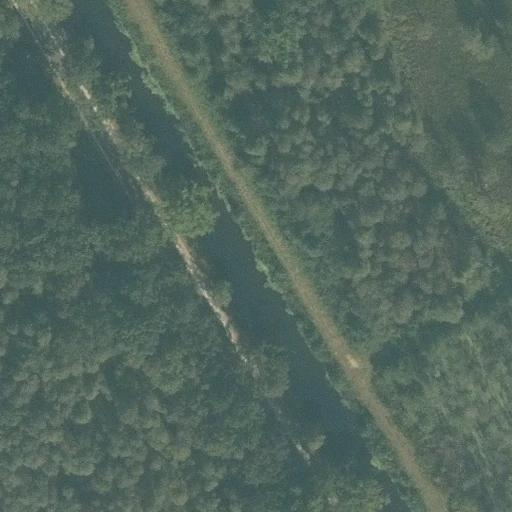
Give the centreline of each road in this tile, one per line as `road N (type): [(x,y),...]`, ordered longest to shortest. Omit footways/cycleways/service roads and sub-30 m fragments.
road 1 (tertiary): [(326,511),(22,0)]
road 2 (track): [(452,511),(152,0)]
road 3 (track): [(363,360),(511,270)]
